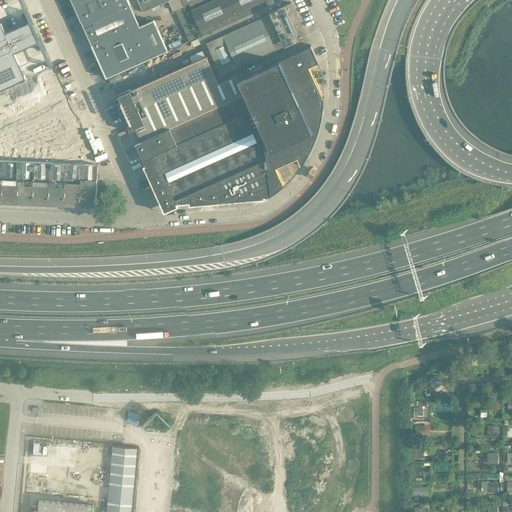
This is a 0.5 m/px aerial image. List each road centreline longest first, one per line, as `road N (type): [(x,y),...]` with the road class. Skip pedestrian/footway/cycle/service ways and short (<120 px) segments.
road 1 (motorway): [(408,0),(357,158),(322,212),(293,233),(225,258),(161,268),(0,271)]
road 2 (motorway): [(511,221),(283,284),(169,299),(0,301)]
road 3 (motorway): [(16,331),(165,328),(291,314),(511,249)]
road 4 (motorway): [(16,331),(122,352),(261,348),(385,336),(511,302)]
road 5 (unclassified): [(333,70),(327,135),(276,199),(256,209),(135,219)]
road 6 (unclassified): [(135,219),(45,0)]
road 7 (motorway): [(511,172),(462,147),(427,90),(432,32),(454,0)]
road 8 (unclassified): [(0,215),(135,219)]
road 9 (unclassified): [(21,392),(8,511)]
